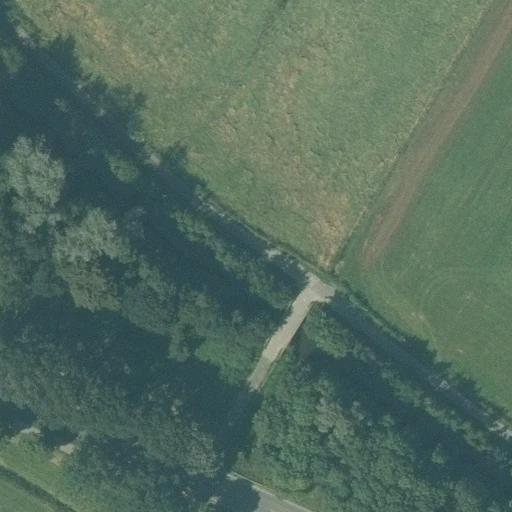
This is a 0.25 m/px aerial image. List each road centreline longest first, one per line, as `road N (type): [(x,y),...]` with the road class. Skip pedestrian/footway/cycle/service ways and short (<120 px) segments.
road 1 (track): [(180,502),(264,349),(306,295),(511,450)]
road 2 (secondary): [(0,390),(269,511)]
